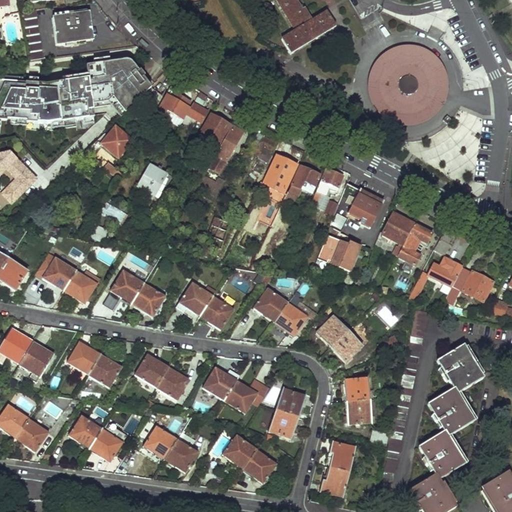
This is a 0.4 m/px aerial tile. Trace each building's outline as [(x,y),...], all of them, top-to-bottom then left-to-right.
[(291,54),(335,26),(327,12),(312,21),(304,7),(301,8),(296,0),(277,0),(296,31),(282,40),(291,54)] [(35,9),(20,11),(27,61),(42,59),(35,9)] [(64,16),(51,18),(55,46),(92,40),(88,18),(87,13),(74,15),(74,11),(64,13),(64,16)] [(115,123),(151,88),(143,77),(145,76),(140,70),(138,71),(131,61),(129,60),(127,60),(125,60),(111,62),(110,57),(93,60),(94,64),(85,65),(87,74),(61,78),(62,82),(46,84),(24,83),(0,80),(0,126),(1,127),(1,121),(6,121),(6,124),(25,126),(25,129),(47,131),(76,127),(76,131),(87,131),(94,125),(94,116),(105,114),(115,123)] [(433,74),(430,70),(426,65),(422,62),(418,60),(411,58),(405,58),(399,59),(394,61),(390,64),(386,68),(383,72),(381,76),(379,82),(379,89),(380,95),(382,100),(386,105),(390,109),(395,112),(401,114),(407,115),(412,115),(418,113),(423,110),(427,108),(431,103),(434,97),(436,90),(436,83),(434,77),(433,74)] [(163,99),(151,89),(140,100),(155,112),(163,99)] [(176,93),(168,89),(163,99),(155,112),(150,122),(160,128),(164,121),(161,119),(164,112),(179,121),(188,104),(175,97),(176,93)] [(205,99),(198,95),(186,115),(199,123),(205,113),(198,109),(205,99)] [(348,102),(341,97),(335,107),(343,111),(348,102)] [(229,127),(209,116),(194,142),(198,144),(202,138),(218,147),(229,127)] [(240,134),(230,129),(208,169),(218,175),(240,134)] [(130,143),(112,130),(99,146),(116,160),(130,143)] [(276,145),(264,138),(259,147),(265,150),(263,153),(271,156),(276,145)] [(98,150),(93,144),(86,151),(92,156),(98,150)] [(17,179),(2,193),(11,203),(36,179),(22,165),(24,163),(21,160),(19,162),(9,152),(0,153),(0,175),(7,169),(17,179)] [(296,166),(274,157),(261,186),(283,195),(296,166)] [(164,175),(147,166),(134,189),(151,198),(164,175)] [(119,175),(109,167),(104,172),(116,181),(119,175)] [(320,176),(299,168),(291,186),(312,195),(320,176)] [(342,177),(325,171),(311,206),(315,208),(320,195),(326,196),(328,190),(336,193),(342,177)] [(204,177),(200,189),(215,195),(219,183),(204,177)] [(382,203),(345,184),(336,207),(332,219),(329,227),(340,233),(349,218),(369,228),(382,203)] [(296,195),(287,191),(281,203),(290,207),(296,195)] [(336,207),(327,203),(323,215),(332,219),(336,207)] [(100,214),(108,218),(113,209),(106,205),(100,214)] [(413,225),(394,214),(382,236),(400,245),(399,247),(396,246),(392,255),(396,257),(413,225)] [(227,225),(211,220),(208,228),(201,226),(197,240),(203,241),(202,247),(218,252),(227,225)] [(430,234),(413,225),(396,257),(414,266),(419,257),(411,252),(417,240),(426,244),(430,234)] [(455,230),(446,226),(434,251),(444,256),(451,244),(449,243),(455,230)] [(347,245),(325,236),(316,259),(327,263),(327,261),(339,266),(338,269),(349,273),(359,247),(348,243),(347,245)] [(109,246),(102,244),(101,250),(107,252),(109,246)] [(0,272),(8,259),(0,254),(0,272)] [(76,271),(48,254),(34,276),(63,293),(76,271)] [(440,267),(432,263),(426,275),(427,276),(451,288),(456,278),(461,268),(444,258),(440,267)] [(28,272),(8,259),(0,272),(0,283),(15,293),(28,272)] [(326,265),(338,270),(338,269),(339,266),(327,261),(327,263),(326,265)] [(83,275),(76,271),(63,293),(84,307),(101,280),(86,271),(83,275)] [(144,284),(123,271),(109,292),(131,306),(144,284)] [(407,290),(412,276),(399,272),(394,285),(407,290)] [(492,284),(471,273),(461,293),(482,304),(492,284)] [(426,275),(422,274),(408,301),(413,302),(427,276),(426,275)] [(273,276),(266,275),(259,285),(264,288),(273,276)] [(463,281),(456,278),(451,288),(444,300),(452,304),(463,281)] [(204,291),(192,283),(178,304),(199,318),(213,297),(217,292),(208,286),(204,291)] [(166,298),(144,284),(131,306),(153,319),(166,298)] [(286,304),(265,289),(251,310),(269,322),(272,319),(274,321),(286,304)] [(235,311),(213,297),(199,318),(221,332),(235,311)] [(506,303),(497,300),(491,312),(511,316),(511,309),(504,308),(506,303)] [(383,302),(374,309),(389,328),(398,321),(383,302)] [(308,318),(286,304),(274,321),(267,330),(276,336),(285,337),(287,335),(293,338),(308,318)] [(428,313),(414,310),(408,343),(396,400),(388,436),(386,448),(381,472),(394,475),(428,313)] [(348,332),(333,317),(315,334),(330,349),(348,332)] [(31,343),(10,330),(0,346),(0,362),(1,363),(5,358),(17,366),(31,343)] [(364,348),(348,332),(330,349),(346,365),(364,348)] [(53,357),(31,343),(17,366),(30,374),(27,379),(34,383),(37,379),(38,380),(53,357)] [(99,356),(78,343),(66,363),(86,376),(99,356)] [(482,379),(462,347),(437,363),(453,390),(428,406),(444,433),(419,448),(435,476),(409,492),(420,511),(450,511),(454,510),(438,482),(464,466),(448,438),(473,423),(456,394),(482,379)] [(146,355),(134,376),(176,402),(189,382),(146,355)] [(120,369),(99,356),(86,376),(107,390),(120,369)] [(227,375),(215,368),(202,390),(224,403),(237,381),(239,377),(229,371),(227,375)] [(15,384),(9,380),(3,390),(10,391),(15,384)] [(249,389),(237,381),(224,403),(245,416),(252,405),(258,408),(269,389),(254,380),(249,389)] [(369,380),(344,381),(346,404),(370,402),(369,380)] [(304,398),(282,391),(275,413),(297,420),(304,398)] [(153,405),(147,401),(141,411),(149,411),(153,405)] [(370,402),(346,404),(347,427),(371,426),(370,402)] [(27,420),(6,405),(0,415),(0,429),(14,439),(27,420)] [(191,410),(183,407),(180,414),(187,417),(191,410)] [(297,420),(275,413),(268,434),(291,442),(297,420)] [(102,431),(82,417),(68,436),(88,451),(102,431)] [(34,453),(47,433),(27,420),(14,439),(34,453)] [(194,431),(185,426),(181,432),(190,438),(194,431)] [(176,440),(156,427),(143,448),(163,461),(176,440)] [(123,446),(102,431),(88,451),(109,466),(123,446)] [(190,438),(181,432),(176,440),(163,461),(185,474),(198,453),(191,449),(195,441),(190,438)] [(388,436),(373,432),(370,443),(386,448),(388,436)] [(257,451),(237,437),(222,456),(242,471),(257,451)] [(270,443),(265,440),(261,446),(266,448),(270,443)] [(355,450),(331,444),(326,465),(330,465),(329,469),(349,474),(355,450)] [(276,466),(257,451),(242,471),(262,486),(276,466)] [(349,474),(329,469),(328,473),(325,472),(320,494),(343,499),(349,474)] [(511,511),(511,481),(507,473),(481,489),(494,511),(511,511)]
